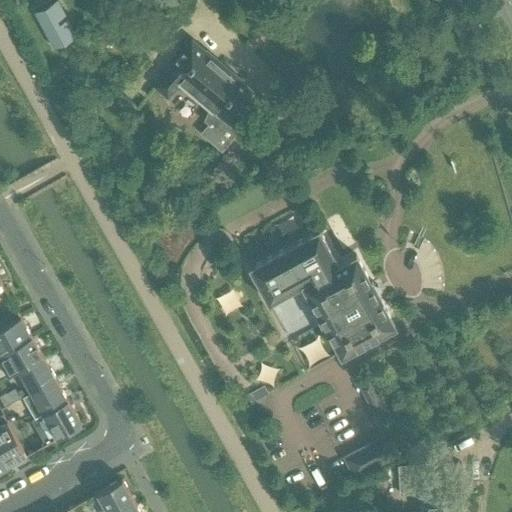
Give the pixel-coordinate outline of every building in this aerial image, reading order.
[(53,0),(34,11),(53,47),(76,35),(57,0),(53,0)] [(167,96),(175,87),(180,81),(210,106),(204,120),(209,123),(201,133),(222,150),(237,132),(225,122),(227,120),(228,121),(252,92),(240,81),(240,80),(205,50),(204,51),(191,40),(167,69),(167,70),(154,85),(167,96)] [(353,255),(339,263),(320,227),(249,266),(268,302),(303,283),(304,286),(317,309),(316,310),(326,327),(327,327),(339,350),(341,353),(344,351),(391,325),(394,324),(392,321),(380,298),(381,297),(371,279),(370,280),(357,257),(356,254),(353,255)] [(0,291),(5,289),(6,289),(0,279),(11,273),(0,254),(0,291)] [(0,352),(31,334),(20,315),(6,323),(0,326),(0,352)] [(0,352),(0,376),(42,353),(31,334),(0,352)] [(0,378),(17,368),(31,391),(56,377),(54,374),(55,373),(52,367),(51,368),(42,353),(0,376),(0,378)] [(31,391),(42,412),(67,398),(56,377),(31,391)] [(0,395),(0,397),(5,406),(12,402),(6,392),(0,395)] [(43,412),(31,419),(44,443),(45,444),(56,437),(82,423),(67,398),(42,412),(43,412)] [(3,413),(0,414),(0,453),(7,465),(26,454),(26,453),(18,439),(12,429),(7,419),(3,413)] [(7,419),(12,429),(19,425),(13,415),(7,419)] [(19,425),(12,429),(18,439),(25,435),(19,425)] [(344,456),(355,476),(374,465),(364,446),(344,456)] [(460,511),(459,489),(428,491),(427,464),(399,466),(400,493),(423,492),(424,511),(460,511)] [(91,495),(100,511),(118,511),(136,502),(122,477),(91,495)] [(118,511),(141,511),(136,502),(118,511)]
